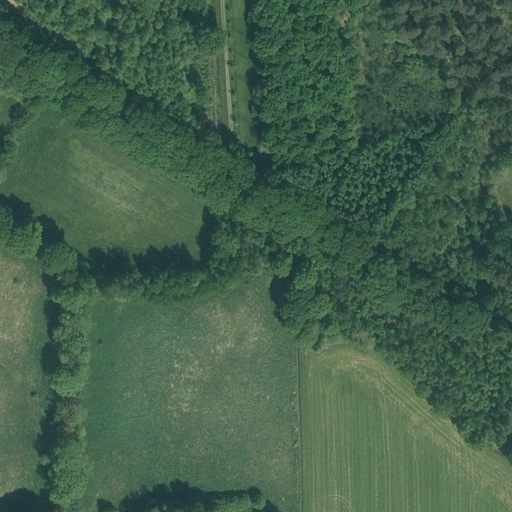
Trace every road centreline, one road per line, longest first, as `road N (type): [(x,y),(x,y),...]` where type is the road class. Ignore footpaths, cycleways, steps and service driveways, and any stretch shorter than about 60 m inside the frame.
road 1 (track): [(230,173),(511,345)]
road 2 (track): [(230,173),(0,38)]
road 3 (track): [(221,0),(230,173)]
